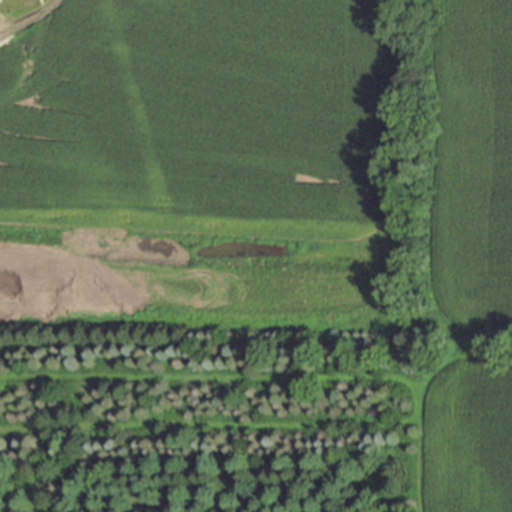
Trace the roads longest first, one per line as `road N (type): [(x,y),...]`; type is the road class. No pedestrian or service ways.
road 1 (residential): [(0,30),(263,36),(383,16)]
road 2 (residential): [(138,0),(138,123)]
